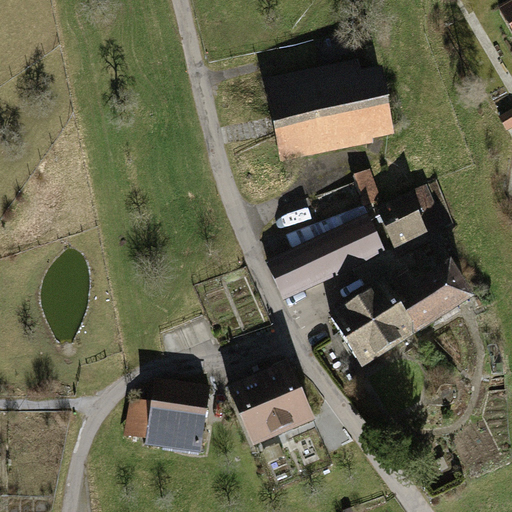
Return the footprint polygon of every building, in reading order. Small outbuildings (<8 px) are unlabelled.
[(511,1),(499,9),(511,31),(511,1)] [(358,61),(265,80),(281,164),(375,147),(374,142),(395,138),(382,70),(361,74),(358,61)] [(511,111),(499,119),(507,132),(511,129),(511,111)] [(370,171),(352,177),(363,207),(364,207),(382,201),(370,171)] [(407,196),(377,210),(395,251),(428,235),(427,233),(444,225),(427,186),(406,195),(407,196)] [(293,251),(266,262),(285,302),(387,256),(364,207),(363,207),(286,236),(293,251)] [(385,282),(329,317),(363,371),(476,302),(453,263),(416,285),(408,270),(386,284),(385,282)] [(289,363),(226,389),(253,450),(315,423),(289,363)] [(210,387),(155,379),(151,403),(130,400),(124,437),(146,441),(146,447),(201,454),(210,387)]
